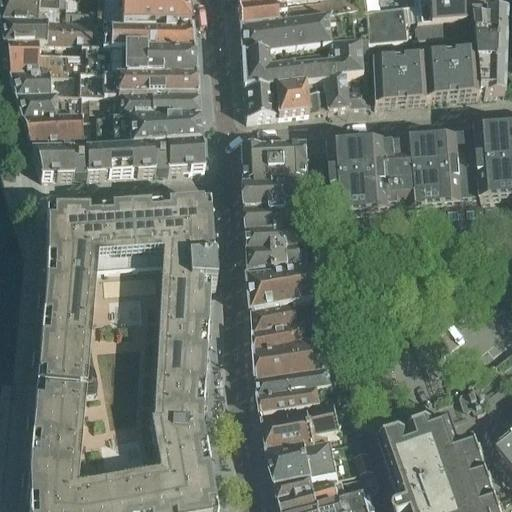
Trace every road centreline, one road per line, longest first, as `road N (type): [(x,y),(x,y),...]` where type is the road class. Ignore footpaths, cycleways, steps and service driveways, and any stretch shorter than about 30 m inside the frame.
road 1 (residential): [(227,194),(238,431),(252,511)]
road 2 (residential): [(227,194),(32,203),(0,93)]
road 3 (residential): [(511,115),(226,142)]
road 4 (residential): [(226,142),(211,0)]
